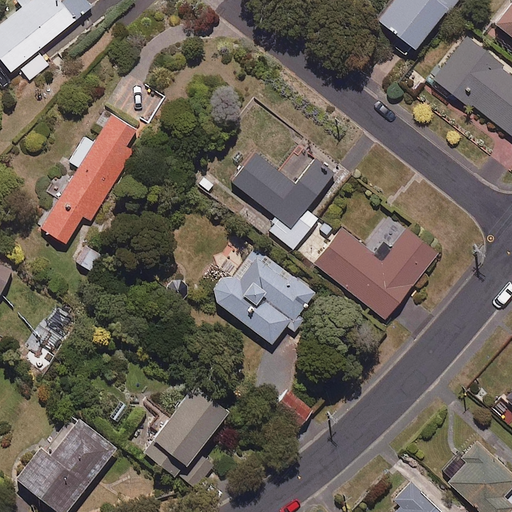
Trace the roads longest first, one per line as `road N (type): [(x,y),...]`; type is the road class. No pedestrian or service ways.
road 1 (residential): [(511,258),(384,407),(250,511)]
road 2 (residential): [(511,224),(235,0)]
